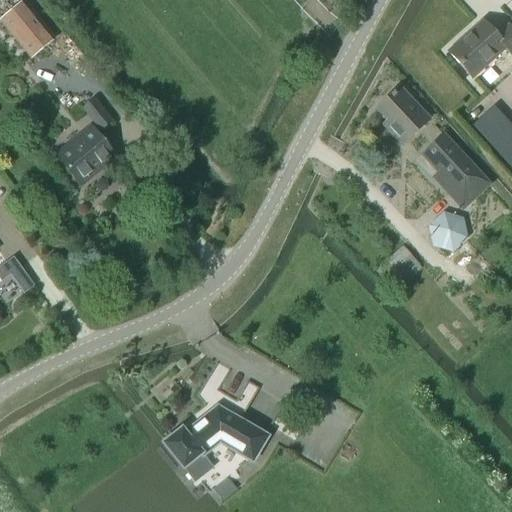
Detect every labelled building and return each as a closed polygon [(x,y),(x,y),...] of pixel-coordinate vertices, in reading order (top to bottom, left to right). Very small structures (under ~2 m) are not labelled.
[(52,41),(22,4),(0,21),(0,22),(30,59),(52,41)] [(511,60),(511,34),(506,28),(494,39),(481,23),(447,54),(470,80),(503,51),(511,60)] [(429,120),(399,88),(375,111),(386,123),(382,126),(401,147),(429,120)] [(111,122),(94,101),(82,111),(98,132),(111,122)] [(97,170),(110,160),(86,130),(51,158),(73,185),(95,167),(97,170)] [(457,194),(479,174),(451,144),(429,164),(457,194)] [(376,197),(405,228),(436,198),(407,167),(376,197)] [(396,290),(420,267),(402,248),(382,266),(381,265),(375,271),(391,289),(396,290)] [(224,423),(214,411),(184,435),(181,431),(163,446),(182,470),(200,456),(202,459),(220,444),(251,463),(266,439),(230,417),(224,423)]
